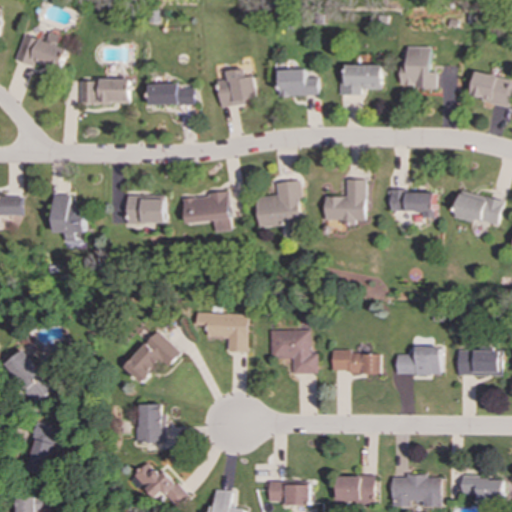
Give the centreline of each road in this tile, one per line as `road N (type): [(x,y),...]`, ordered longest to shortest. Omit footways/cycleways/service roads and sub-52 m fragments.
road 1 (residential): [(511,153),(459,143),(312,141),(185,157),(64,157)]
road 2 (residential): [(511,427),(234,423)]
road 3 (residential): [(0,157),(64,157),(38,143),(0,97)]
